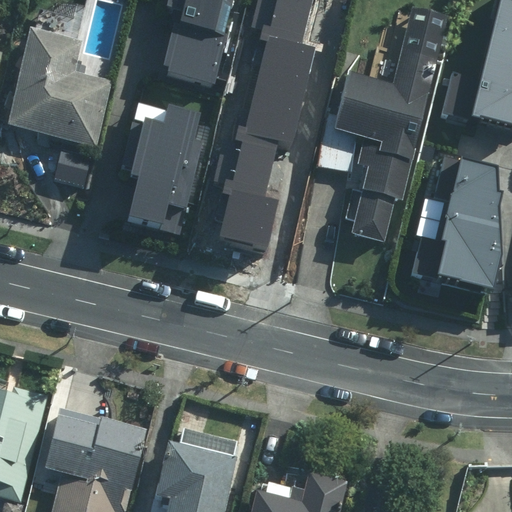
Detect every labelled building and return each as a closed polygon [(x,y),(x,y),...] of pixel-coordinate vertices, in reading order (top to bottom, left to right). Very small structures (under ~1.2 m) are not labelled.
[(183,14),(166,76),(212,89),(236,0),(170,0),(168,10),(183,14)] [(227,198),(215,246),(270,259),(284,200),(263,195),(276,142),(292,146),(317,44),(306,41),(316,0),(261,0),(255,29),(264,32),(262,41),(267,42),(247,127),(240,125),(222,197),(227,198)] [(452,69),(440,116),(473,124),(475,115),(511,124),(511,0),(499,0),(480,76),(452,69)] [(393,88),(345,76),(330,135),(362,143),(356,168),(366,170),(349,239),(381,247),(391,203),(402,206),(445,23),(411,15),(393,88)] [(27,35),(6,132),(94,151),(108,85),(75,77),(81,47),(27,35)] [(138,174),(126,219),(179,233),(203,138),(197,136),(203,115),(172,108),(169,121),(144,115),(143,121),(135,119),(123,164),(133,167),(132,172),(138,174)] [(444,151),(411,275),(491,296),(502,255),(497,165),(444,151)] [(0,500),(17,505),(42,400),(11,392),(9,403),(0,400),(0,500)] [(42,474),(59,478),(50,511),(117,511),(122,493),(129,495),(144,434),(57,412),(42,474)] [(153,505),(168,508),(166,511),(221,511),(232,463),(165,449),(153,505)] [(337,511),(342,485),(305,478),(299,507),(253,499),(250,511),(337,511)]
